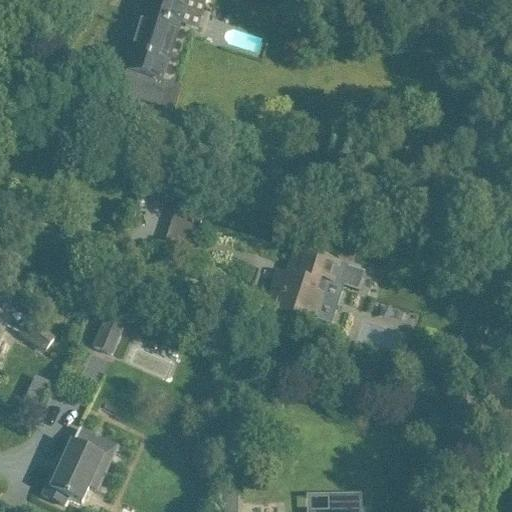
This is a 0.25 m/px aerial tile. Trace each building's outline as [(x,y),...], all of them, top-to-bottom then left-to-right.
[(211,0),(173,0),(171,7),(153,2),(141,38),(135,36),(124,73),(138,77),(135,84),(133,83),(130,94),(132,95),(130,101),(134,103),(133,105),(144,109),(146,102),(167,109),(173,90),(163,86),(186,14),(185,14),(189,1),(209,7),(211,0)] [(202,223),(175,214),(166,241),(193,249),(202,223)] [(277,275),(264,314),(262,322),(295,333),(298,325),(312,329),(324,291),(331,294),(337,275),(301,264),(296,281),(277,275)] [(108,316),(92,354),(110,361),(126,324),(108,316)] [(0,341),(8,324),(0,320),(0,341)] [(48,353),(56,342),(31,324),(24,334),(48,353)] [(32,423),(38,412),(24,405),(19,417),(32,423)] [(61,457),(39,507),(49,511),(62,511),(64,509),(71,511),(79,511),(92,484),(99,487),(117,450),(79,432),(73,446),(71,446),(65,460),(61,457)] [(359,511),(359,500),(331,501),(331,511),(359,511)]
